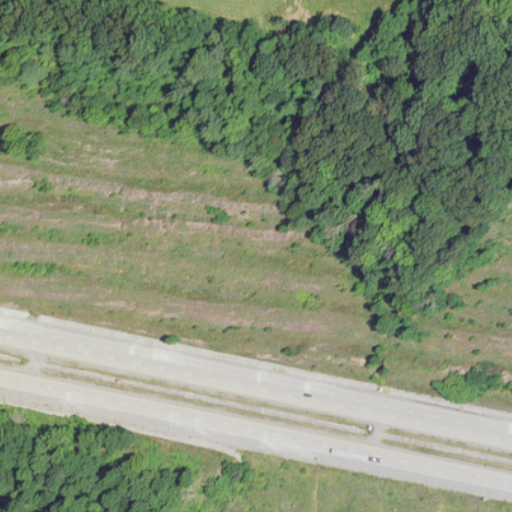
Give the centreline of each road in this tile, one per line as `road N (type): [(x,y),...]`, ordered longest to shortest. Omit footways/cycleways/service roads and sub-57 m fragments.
road 1 (motorway): [(0,377),(511,481)]
road 2 (motorway): [(511,435),(0,334)]
